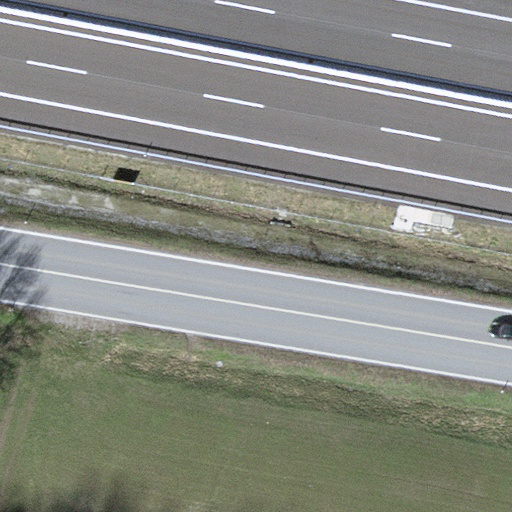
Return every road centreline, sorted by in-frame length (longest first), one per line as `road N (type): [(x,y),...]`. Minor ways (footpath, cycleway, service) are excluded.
road 1 (motorway): [(0,56),(511,153)]
road 2 (primary): [(0,264),(511,347)]
road 3 (motorway): [(511,57),(204,0)]
